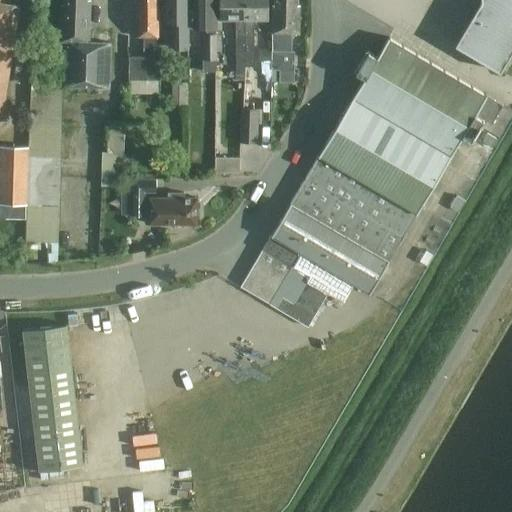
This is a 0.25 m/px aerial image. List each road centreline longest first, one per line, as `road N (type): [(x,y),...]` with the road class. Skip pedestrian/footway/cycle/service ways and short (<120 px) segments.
road 1 (unclassified): [(322,0),(322,73),(311,115),(247,223),(198,271),(0,290)]
road 2 (unclassified): [(364,511),(511,263)]
